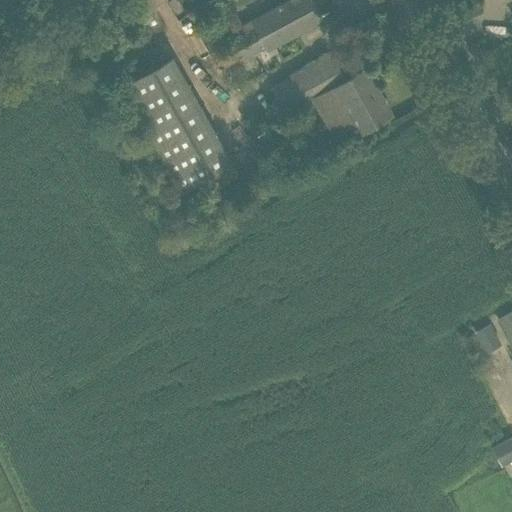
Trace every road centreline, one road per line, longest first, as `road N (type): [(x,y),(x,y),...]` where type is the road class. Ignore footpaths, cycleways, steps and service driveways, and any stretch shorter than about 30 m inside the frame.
road 1 (unclassified): [(511,186),(412,0)]
road 2 (unclassified): [(0,67),(104,0)]
